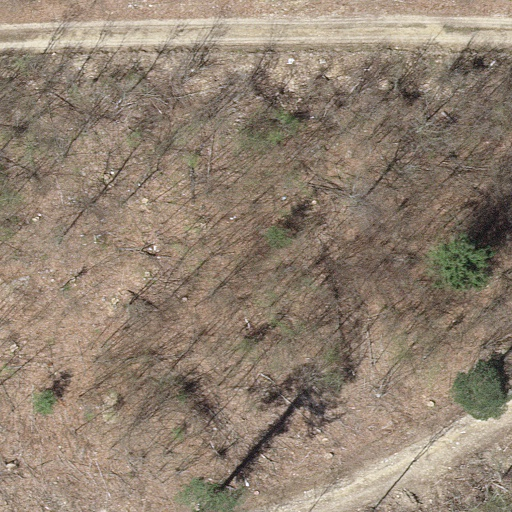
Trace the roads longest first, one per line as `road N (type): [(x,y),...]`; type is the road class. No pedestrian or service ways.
road 1 (track): [(511,42),(0,34)]
road 2 (track): [(311,511),(511,407)]
